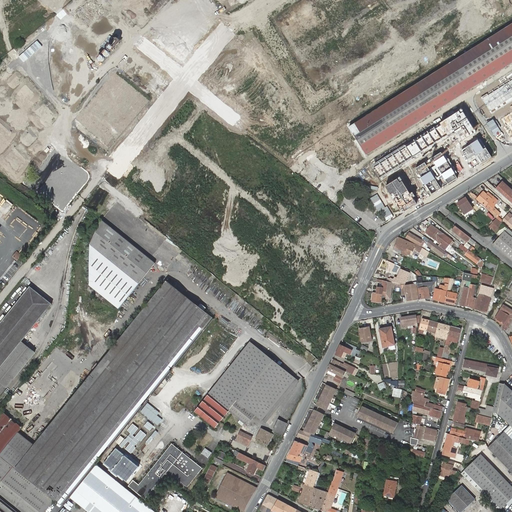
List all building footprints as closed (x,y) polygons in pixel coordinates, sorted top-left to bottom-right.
[(0,25),(35,0),(1,0),(0,1),(0,25)] [(366,154),(511,60),(511,22),(349,127),(366,154)] [(214,45),(219,38),(213,34),(208,41),(214,45)] [(141,78),(139,77),(137,80),(144,86),(151,76),(145,72),(141,78)] [(233,95),(239,90),(234,86),(229,91),(233,95)] [(145,119),(101,87),(83,111),(127,143),(145,119)] [(508,130),(511,128),(511,105),(510,102),(496,109),(508,130)] [(256,108),(252,113),(257,116),(260,111),(256,108)] [(72,193),(82,181),(53,158),(46,168),(67,184),(65,187),(72,193)] [(46,189),(41,186),(43,182),(34,178),(30,186),(44,193),(46,189)] [(505,184),(503,182),(497,189),(499,191),(505,184)] [(511,190),(505,184),(499,191),(511,203),(511,190)] [(483,192),(477,199),(485,206),(491,212),(498,218),(501,214),(494,209),(494,205),(497,203),(487,194),(486,195),(483,192)] [(488,192),(487,194),(497,203),(498,201),(488,192)] [(63,207),(66,202),(53,194),(50,199),(63,207)] [(466,198),(457,203),(463,213),(472,208),(466,198)] [(489,226),(496,232),(503,225),(496,219),(495,220),(489,226)] [(90,245),(89,285),(96,290),(119,308),(129,297),(140,283),(156,263),(101,220),(90,245)] [(431,225),(429,228),(444,240),(450,244),(452,241),(431,225)] [(456,226),(453,230),(467,241),(470,237),(456,226)] [(444,240),(429,228),(426,232),(435,239),(436,240),(438,241),(441,243),(438,247),(446,252),(448,249),(451,245),(450,244),(444,240)] [(332,243),(335,239),(321,229),(318,234),(332,243)] [(511,238),(511,237),(504,232),(493,244),(511,261),(511,238)] [(409,233),(407,237),(423,246),(426,248),(428,246),(441,255),(444,251),(438,247),(438,246),(436,245),(433,243),(429,241),(428,244),(425,242),(409,233)] [(412,243),(399,237),(395,247),(402,250),(409,253),(412,254),(414,249),(416,251),(417,249),(421,251),(423,248),(415,243),(413,246),(411,245),(412,243)] [(474,249),(467,242),(464,245),(468,248),(472,251),(474,249)] [(461,243),(459,247),(467,252),(466,253),(466,254),(469,256),(477,263),(480,258),(461,243)] [(426,250),(423,248),(421,251),(420,253),(419,254),(424,257),(427,250),(426,250)] [(16,261),(21,255),(16,251),(11,257),(16,261)] [(390,278),(389,282),(393,282),(394,282),(399,283),(404,283),(409,273),(404,270),(403,270),(400,269),(396,278),(395,277),(394,279),(390,278)] [(492,276),(482,273),(481,276),(480,282),(490,284),(492,276)] [(472,275),(469,275),(468,279),(466,279),(466,280),(463,279),(461,285),(464,285),(465,280),(471,282),(472,277),(472,275)] [(450,278),(444,278),(444,282),(445,282),(445,285),(444,286),(441,285),(439,289),(436,288),(433,299),(444,301),(446,291),(447,291),(448,287),(449,281),(450,278)] [(383,280),(380,280),(379,287),(373,287),(373,292),(381,294),(382,291),(386,292),(388,281),(383,280)] [(399,283),(394,282),(393,282),(389,282),(388,281),(386,292),(386,295),(385,298),(389,298),(392,286),(400,287),(399,283)] [(433,281),(417,283),(419,299),(430,297),(429,292),(432,292),(433,281)] [(447,291),(445,302),(455,304),(458,294),(449,292),(449,290),(450,291),(452,282),(449,281),(448,287),(447,291)] [(166,282),(129,328),(106,356),(97,367),(35,445),(21,434),(26,429),(23,426),(22,427),(1,410),(0,412),(0,455),(55,500),(63,506),(70,496),(96,464),(97,463),(100,459),(142,406),(135,401),(142,392),(201,317),(208,322),(211,318),(204,312),(166,282)] [(405,286),(405,283),(404,283),(399,283),(400,287),(400,288),(404,288),(405,294),(404,295),(405,301),(419,299),(416,283),(409,284),(409,286),(405,286)] [(469,288),(465,306),(474,308),(475,302),(472,301),(476,285),(470,284),(469,288)] [(492,288),(481,285),(479,294),(490,297),(492,288)] [(30,286),(0,323),(0,394),(6,387),(35,352),(22,341),(52,304),(30,286)] [(460,305),(465,306),(469,288),(464,287),(460,305)] [(381,294),(373,292),(371,301),(380,302),(381,295),(386,295),(386,292),(382,291),(381,294)] [(490,297),(479,294),(475,309),(486,312),(490,297)] [(498,324),(500,325),(508,311),(511,313),(511,309),(503,305),(500,309),(501,309),(495,319),(499,322),(498,324)] [(511,313),(508,311),(500,325),(502,326),(502,327),(506,330),(511,319),(511,313)] [(415,315),(400,317),(402,327),(416,324),(416,327),(418,327),(417,322),(419,322),(420,316),(415,316),(415,315)] [(201,317),(142,392),(135,401),(142,406),(149,398),(171,371),(175,366),(205,328),(201,325),(204,322),(208,325),(208,322),(201,317)] [(429,320),(422,318),(419,328),(419,332),(426,334),(426,333),(427,331),(427,330),(429,320)] [(429,320),(427,330),(436,333),(439,323),(429,320)] [(448,336),(450,326),(439,323),(436,333),(448,336)] [(461,329),(450,326),(448,336),(447,339),(446,343),(442,358),(447,360),(450,346),(448,345),(449,340),(450,337),(456,338),(455,342),(458,343),(461,329)] [(368,327),(359,329),(361,343),(371,341),(368,327)] [(389,351),(395,349),(391,327),(385,328),(386,329),(380,330),(383,347),(388,346),(389,351)] [(249,341),(194,410),(198,413),(200,415),(215,427),(215,426),(216,425),(229,410),(246,425),(256,415),(261,419),(295,378),(249,341)] [(340,345),(335,354),(341,357),(344,351),(347,353),(348,353),(350,350),(345,348),(340,345)] [(435,374),(445,377),(447,371),(447,369),(449,369),(451,361),(447,360),(442,358),(438,357),(436,356),(434,361),(438,362),(435,374)] [(327,369),(328,370),(343,378),(348,367),(332,359),(327,369)] [(465,359),(465,360),(498,369),(498,366),(465,359)] [(498,369),(465,360),(463,366),(486,371),(486,374),(496,376),(498,369)] [(343,378),(328,370),(327,372),(342,380),(343,378)] [(447,391),(449,380),(439,377),(436,388),(437,388),(436,391),(445,394),(446,391),(447,391)] [(480,381),(469,378),(467,386),(478,389),(480,381)] [(493,411),(493,413),(498,415),(511,427),(511,392),(504,386),(500,382),(493,411)] [(335,388),(326,384),(316,405),(325,409),(335,388)] [(468,388),(458,385),(457,389),(468,392),(467,396),(480,399),(481,390),(468,388)] [(392,396),(400,398),(401,389),(393,388),(392,396)] [(423,398),(424,394),(414,391),(413,404),(424,406),(426,399),(423,398)] [(480,402),(474,400),(472,407),(479,409),(479,408),(480,402)] [(466,404),(458,401),(453,421),(465,424),(466,418),(464,418),(466,411),(469,411),(470,408),(465,407),(466,404)] [(148,402),(140,411),(157,425),(162,419),(157,415),(159,412),(148,402)] [(439,418),(441,412),(414,405),(413,409),(428,414),(428,415),(439,418)] [(398,424),(363,407),(359,416),(394,433),(398,424)] [(479,409),(476,422),(490,426),(492,418),(493,413),(493,411),(479,408),(479,409)] [(323,414),(314,409),(304,431),(312,433),(313,434),(323,414)] [(412,415),(412,423),(419,425),(421,417),(412,415)] [(288,423),(278,418),(272,431),(282,436),(288,423)] [(125,439),(120,446),(123,448),(128,441),(130,443),(126,449),(131,453),(136,447),(135,446),(139,440),(141,442),(147,434),(141,430),(135,437),(133,435),(138,428),(133,423),(127,430),(130,433),(126,439),(125,439)] [(339,426),(333,423),(329,432),(335,435),(339,426)] [(424,427),(417,425),(414,437),(421,439),(424,427)] [(354,433),(339,426),(335,435),(350,442),(354,433)] [(262,428),(256,439),(268,445),(274,434),(262,428)] [(436,430),(426,428),(423,438),(434,441),(436,430)] [(453,428),(452,434),(472,439),(472,440),(475,441),(478,441),(481,432),(475,431),(467,429),(466,432),(453,428)] [(304,431),(300,429),(296,437),(308,441),(312,433),(304,431)] [(248,446),(252,437),(240,431),(236,440),(248,446)] [(511,435),(509,438),(504,432),(487,448),(511,473),(511,435)] [(465,439),(448,434),(444,455),(455,458),(458,442),(464,443),(465,439)] [(410,437),(410,444),(417,446),(419,440),(410,437)] [(289,454),(287,458),(300,462),(302,458),(303,458),(304,457),(304,455),(303,455),(307,447),(308,445),(296,441),(289,454)] [(133,480),(128,486),(145,499),(167,471),(187,487),(202,468),(194,461),(176,447),(172,443),(139,484),(133,480)] [(263,470),(265,465),(240,452),(237,457),(250,464),(246,471),(253,475),(257,467),(263,470)] [(223,464),(226,457),(219,454),(217,458),(215,457),(213,460),(222,465),(223,464)] [(0,455),(0,511),(44,511),(55,500),(0,455)] [(511,498),(511,487),(481,455),(465,470),(486,492),(482,496),(497,511),(501,509),(511,498)] [(454,462),(448,460),(447,463),(443,462),(440,473),(445,474),(449,475),(451,470),(452,470),(454,462)] [(96,464),(70,496),(89,511),(155,511),(96,464)] [(217,468),(211,465),(203,480),(204,480),(209,483),(217,468)] [(310,471),(305,484),(315,488),(316,488),(317,485),(319,477),(321,473),(310,469),(310,471)] [(248,503),(257,488),(256,488),(256,487),(253,486),(228,473),(216,497),(244,511),(248,503)] [(333,481),(329,490),(329,492),(328,493),(335,496),(342,476),(335,474),(333,481)] [(397,477),(390,476),(390,479),(386,478),(383,495),(387,496),(387,499),(393,500),(394,497),(397,481),(396,480),(397,477)] [(315,488),(305,484),(299,502),(309,506),(315,488)] [(329,492),(326,491),(323,498),(317,496),(319,489),(320,486),(319,486),(317,485),(316,488),(315,488),(309,506),(322,510),(326,499),(328,493),(329,492)] [(475,499),(461,485),(448,498),(461,511),(475,499)] [(323,498),(326,491),(319,489),(317,496),(323,498)] [(326,499),(322,510),(326,511),(328,511),(335,496),(328,493),(326,499)] [(268,495),(263,504),(272,509),(278,499),(269,494),(268,495)] [(271,510),(274,511),(282,511),(287,504),(278,499),(272,509),(271,510)]
